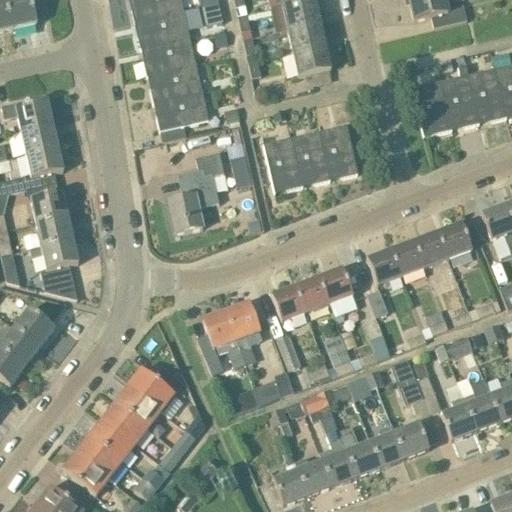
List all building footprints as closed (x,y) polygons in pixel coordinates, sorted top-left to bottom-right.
[(0,0),(0,33),(12,31),(4,0),(0,0)] [(4,0),(12,31),(36,26),(30,0),(4,0)] [(129,0),(136,26),(184,15),(180,0),(129,0)] [(198,0),(201,11),(218,8),(215,0),(198,0)] [(242,0),(232,0),(235,11),(245,9),(242,0)] [(280,0),(283,11),(314,3),(313,0),(280,0)] [(444,0),(408,0),(414,24),(430,20),(433,33),(466,25),(463,9),(447,13),(444,0)] [(288,34),(320,27),(314,3),(283,11),(288,34)] [(222,27),(218,8),(201,11),(198,12),(202,32),(222,27)] [(142,53),(190,42),(184,15),(136,26),(142,53)] [(240,35),(250,33),(247,18),(237,20),(240,35)] [(293,57),(325,50),(320,27),(288,34),(293,57)] [(216,51),(227,49),(224,35),(213,38),(216,51)] [(246,58),(255,56),(252,41),(242,43),(246,58)] [(148,80),(196,69),(190,42),(142,53),(148,80)] [(325,50),(293,57),(298,81),(330,74),(325,50)] [(251,82),(260,80),(257,65),(248,66),(251,82)] [(511,68),(494,73),(505,122),(511,120),(511,68)] [(154,107),(202,96),(196,69),(148,80),(154,107)] [(467,79),(468,79),(466,70),(457,72),(459,81),(440,85),(452,134),(478,128),(467,79)] [(478,128),(505,122),(494,73),(468,79),(467,79),(478,128)] [(424,141),(452,134),(440,85),(413,92),(424,141)] [(202,96),(154,107),(160,135),(161,135),(163,146),(186,141),(184,129),(208,124),(202,96)] [(14,106),(0,108),(0,110),(3,122),(16,119),(19,134),(52,126),(46,102),(15,109),(14,106)] [(226,127),(228,127),(239,124),(236,112),(224,115),(226,127)] [(52,126),(19,134),(24,157),(57,150),(52,126)] [(319,136),(330,183),(357,177),(346,129),(319,136)] [(303,189),(330,183),(319,136),(292,142),(303,189)] [(275,196),(303,189),(292,142),(264,148),(275,196)] [(57,150),(24,157),(25,159),(30,181),(63,174),(57,151),(57,150)] [(175,239),(204,232),(203,228),(211,226),(208,210),(218,207),(212,180),(223,178),(219,157),(195,163),(197,175),(177,179),(181,202),(167,205),(175,239)] [(236,191),(250,188),(247,176),(234,180),(236,191)] [(0,200),(29,193),(27,182),(0,187),(0,200)] [(35,226),(67,219),(62,194),(30,202),(35,226)] [(510,258),(511,257),(511,222),(507,208),(481,218),(490,243),(503,238),(510,258)] [(40,249),(72,242),(67,219),(35,226),(40,249)] [(258,224),(246,227),(249,237),(260,234),(258,224)] [(436,234),(447,264),(471,255),(460,225),(436,234)] [(0,258),(12,256),(7,232),(0,233),(0,258)] [(424,273),(447,264),(436,234),(413,243),(424,273)] [(72,242),(40,249),(41,251),(29,253),(31,263),(43,260),(46,273),(39,275),(44,296),(77,304),(69,268),(78,266),(72,242)] [(401,282),(424,273),(413,243),(389,252),(401,282)] [(377,291),(401,282),(389,252),(365,261),(377,291)] [(12,256),(0,258),(5,281),(17,279),(12,256)] [(329,309),(332,319),(345,314),(342,304),(353,300),(342,271),(318,280),(329,309)] [(305,318),(329,309),(318,280),(294,288),(305,318)] [(511,312),(511,286),(498,291),(507,314),(511,312)] [(281,327),(305,318),(294,288),(270,297),(281,327)] [(375,321),(387,316),(378,294),(366,298),(375,321)] [(479,322),(494,315),(491,306),(475,312),(479,322)] [(224,316),(244,370),(256,366),(247,341),(259,337),(248,307),(224,316)] [(12,332),(38,352),(53,332),(27,312),(12,332)] [(424,343),(432,339),(448,333),(444,324),(440,314),(424,320),(428,330),(421,333),(422,337),(424,343)] [(455,330),(471,324),(467,315),(452,321),(455,330)] [(234,373),(244,370),(224,316),(202,324),(207,337),(195,342),(211,379),(223,375),(217,359),(229,355),(230,358),(228,358),(234,373)] [(491,331),(496,344),(504,341),(499,328),(491,331)] [(488,347),(496,344),(491,331),(483,334),(488,347)] [(0,353),(24,371),(38,352),(12,332),(0,346),(0,353)] [(469,340),(473,352),(484,348),(479,336),(469,340)] [(426,346),(424,343),(422,337),(406,343),(410,352),(426,346)] [(381,338),(370,342),(377,363),(389,359),(381,338)] [(288,377),(301,372),(288,339),(275,344),(288,377)] [(443,349),(448,362),(454,360),(455,361),(472,354),(466,340),(450,347),(443,349)] [(328,348),(332,367),(346,364),(342,345),(328,348)] [(439,366),(448,362),(443,349),(434,353),(439,366)] [(0,384),(9,391),(24,371),(0,353),(0,384)] [(377,364),(374,355),(349,365),(353,374),(377,364)] [(423,404),(415,384),(407,363),(390,370),(405,411),(423,404)] [(338,380),(353,374),(349,365),(334,371),(338,380)] [(127,391),(160,417),(174,399),(183,387),(162,370),(152,382),(141,374),(127,391)] [(313,385),(329,379),(325,370),(309,376),(313,385)] [(372,377),(377,390),(384,387),(379,374),(372,377)] [(281,401),(293,397),(286,375),(273,380),(281,401)] [(368,394),(377,390),(372,377),(363,380),(346,386),(351,398),(367,391),(368,394)] [(415,384),(423,404),(429,418),(440,414),(427,380),(415,384)] [(500,426),(490,400),(484,383),(469,389),(472,398),(463,401),(476,435),(500,426)] [(500,426),(511,420),(511,385),(511,383),(500,387),(503,395),(490,400),(500,426)] [(148,433),(160,417),(127,391),(115,408),(148,433)] [(323,395),(328,409),(336,406),(331,393),(323,395)] [(328,409),(323,395),(315,399),(299,404),(305,419),(308,417),(312,426),(331,419),(328,409)] [(451,445),(476,435),(463,401),(451,406),(454,414),(441,419),(451,445)] [(134,450),(148,433),(115,408),(102,424),(134,450)] [(274,414),(280,428),(284,441),(292,438),(287,425),(288,425),(282,411),(274,414)] [(272,431),(280,428),(274,414),(267,418),(272,431)] [(184,434),(195,443),(205,429),(198,415),(184,434)] [(121,467),(134,450),(102,424),(88,441),(121,467)] [(395,437),(404,462),(428,453),(418,427),(395,437)] [(404,462),(395,437),(394,437),(391,429),(379,434),(381,442),(370,446),(380,472),(404,462)] [(380,472),(370,446),(358,451),(351,431),(339,436),(356,481),(380,472)] [(356,481),(339,436),(338,436),(337,433),(324,438),(330,453),(318,458),(320,465),(322,465),(331,491),(356,481)] [(185,456),(195,443),(184,434),(174,447),(185,456)] [(108,483),(121,467),(88,441),(76,458),(108,483)] [(158,468),(168,476),(181,460),(171,451),(158,468)] [(95,500),(108,483),(76,458),(62,474),(95,500)] [(322,465),(320,465),(309,470),(306,461),(294,466),(307,500),(331,491),(322,465)] [(282,510),(307,500),(294,466),(285,469),(288,478),(272,484),(282,510)] [(203,493),(217,475),(207,467),(193,485),(203,493)] [(164,483),(168,476),(158,468),(153,474),(150,471),(142,482),(141,481),(141,482),(156,493),(164,483)] [(147,504),(156,493),(141,482),(132,492),(147,504)] [(41,511),(78,511),(50,490),(36,508),(41,511)] [(511,511),(511,499),(490,508),(491,511),(511,511)] [(140,511),(142,510),(142,509),(132,502),(123,511),(140,511)]
